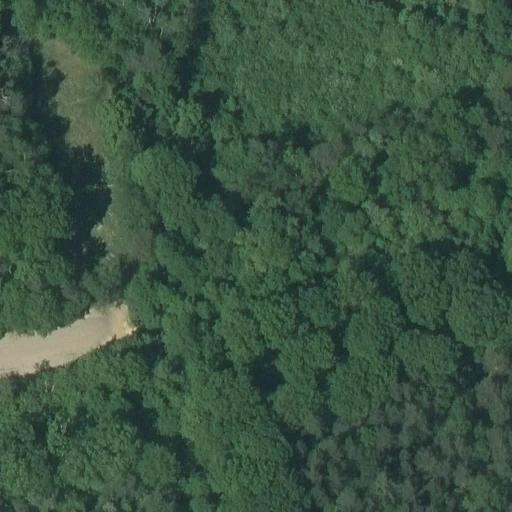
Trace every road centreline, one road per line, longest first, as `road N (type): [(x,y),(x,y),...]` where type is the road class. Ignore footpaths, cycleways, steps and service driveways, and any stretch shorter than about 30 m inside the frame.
road 1 (unclassified): [(0,382),(142,343)]
road 2 (track): [(511,63),(378,0)]
